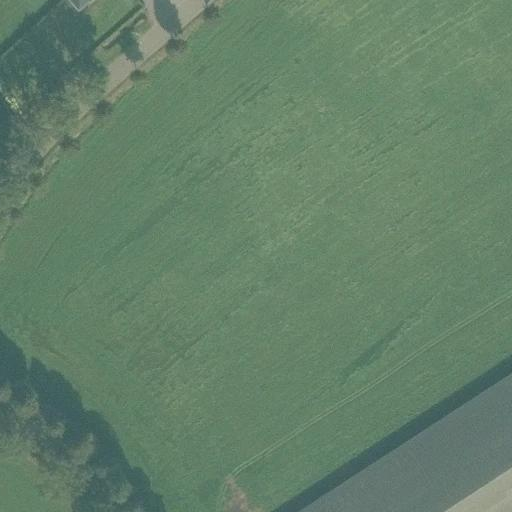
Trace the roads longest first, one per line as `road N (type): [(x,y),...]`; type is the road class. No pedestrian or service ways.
road 1 (unclassified): [(0,207),(45,137),(203,0)]
road 2 (unclassified): [(109,511),(61,457),(0,415)]
